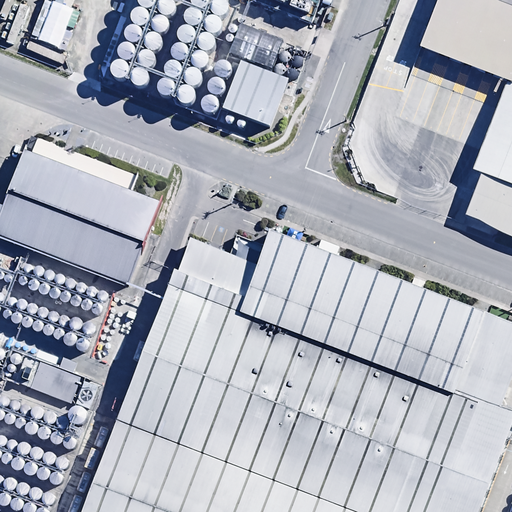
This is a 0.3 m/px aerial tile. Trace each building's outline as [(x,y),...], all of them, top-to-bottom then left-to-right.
[(146,93),(184,0),(140,0),(109,78),(146,93)] [(234,8),(213,0),(194,0),(158,94),(194,109),(234,8)] [(511,0),(474,0),(454,56),(507,76),(473,166),(511,180),(511,0)] [(28,11),(18,8),(5,44),(20,49),(29,25),(24,23),(28,11)] [(51,19),(36,13),(22,49),(37,55),(51,19)] [(283,43),(241,27),(230,56),(273,72),(283,43)] [(304,61),(293,57),(280,93),(291,97),(304,61)] [(239,67),(236,76),(266,87),(269,78),(239,67)] [(0,237),(131,288),(165,200),(24,146),(0,208),(0,237)] [(249,256),(191,238),(87,511),(429,511),(471,394),(449,385),(480,309),(257,228),(249,256)] [(25,267),(18,286),(103,317),(110,297),(25,267)] [(0,274),(0,282),(10,286),(13,280),(0,274)] [(0,293),(0,304),(94,339),(97,330),(0,293)] [(0,308),(0,319),(89,354),(93,345),(0,308)] [(22,358),(14,355),(6,378),(14,381),(22,358)] [(104,386),(41,363),(32,389),(94,412),(104,386)] [(4,396),(0,407),(67,433),(71,422),(4,396)] [(74,411),(73,412),(72,413),(72,414),(72,415),(71,416),(71,417),(71,418),(71,419),(71,420),(72,420),(72,421),(72,422),(73,423),(74,424),(75,425),(76,426),(77,426),(78,426),(78,427),(79,427),(80,427),(81,427),(82,427),(82,426),(83,426),(84,426),(85,426),(85,425),(86,425),(87,424),(88,423),(88,422),(89,421),(89,420),(89,419),(89,418),(89,417),(89,416),(89,415),(89,414),(88,413),(87,412),(87,411),(86,411),(86,410),(85,410),(84,409),(83,409),(82,409),(81,408),(80,408),(79,408),(78,409),(77,409),(76,409),(75,410),(74,411)] [(0,410),(0,423),(77,453),(81,442),(0,410)] [(0,434),(0,446),(68,473),(72,462),(0,434)] [(65,477),(0,451),(0,463),(11,468),(11,469),(60,489),(65,477)] [(0,476),(0,488),(54,509),(58,498),(0,476)] [(48,511),(0,493),(0,505),(18,511),(48,511)]
